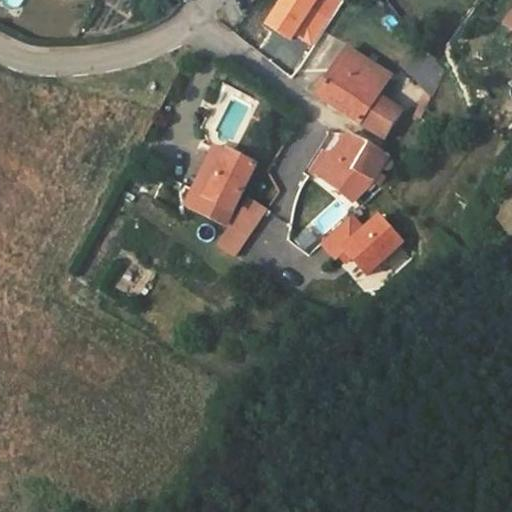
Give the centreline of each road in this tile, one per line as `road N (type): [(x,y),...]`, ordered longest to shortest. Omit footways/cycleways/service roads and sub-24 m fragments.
road 1 (residential): [(0,46),(67,61),(127,50),(188,21),(204,0)]
road 2 (unknown): [(188,21),(241,38),(304,86)]
